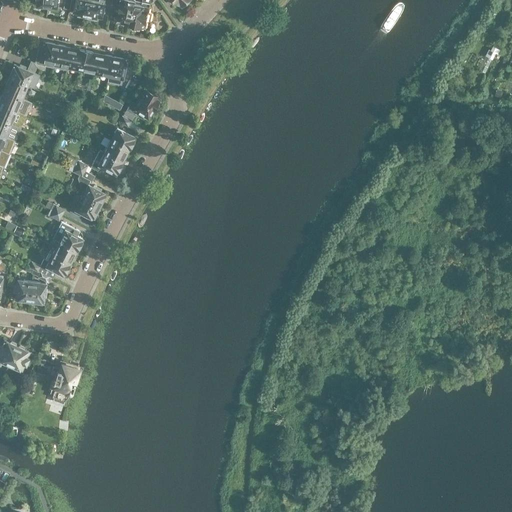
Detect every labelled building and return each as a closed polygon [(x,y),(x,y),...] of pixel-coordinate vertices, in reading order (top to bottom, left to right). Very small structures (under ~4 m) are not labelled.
[(76,0),(74,11),(79,12),(79,14),(87,16),(90,0),(76,0)] [(90,0),(87,16),(96,18),(97,16),(101,17),(104,0),(90,0)] [(116,22),(129,24),(134,2),(134,0),(119,0),(119,4),(116,4),(114,11),(118,11),(116,22)] [(142,4),(134,2),(129,24),(145,28),(146,20),(150,21),(152,13),(148,12),(150,3),(153,0),(142,0),(143,1),(142,4)] [(57,44),(43,41),(39,61),(45,62),(45,61),(53,62),(57,44)] [(57,44),(53,62),(61,64),(61,65),(66,67),(71,47),(57,44)] [(497,54),(499,50),(493,46),(491,50),(489,49),(486,55),(492,58),(495,53),(497,54)] [(71,47),(66,67),(72,68),(72,67),(81,68),(84,50),(71,47)] [(84,50),(81,68),(88,70),(88,71),(94,73),(98,53),(84,50)] [(98,53),(94,73),(100,74),(100,72),(108,74),(112,56),(98,53)] [(486,72),(492,58),(486,55),(480,69),(486,72)] [(112,56),(108,74),(116,76),(116,77),(121,78),(125,59),(112,56)] [(14,65),(9,77),(26,85),(29,77),(30,78),(32,72),(14,65)] [(9,77),(3,90),(21,98),(24,93),(23,92),(26,85),(9,77)] [(131,101),(126,109),(135,115),(137,111),(147,117),(152,109),(156,108),(158,104),(157,101),(158,100),(155,98),(156,96),(145,89),(136,104),(131,101)] [(3,90),(0,97),(0,104),(15,111),(18,103),(19,104),(21,98),(3,90)] [(0,104),(0,119),(10,124),(13,119),(12,118),(15,111),(0,104)] [(122,115),(118,120),(128,126),(131,120),(122,115)] [(0,119),(0,134),(4,136),(7,129),(8,129),(10,124),(0,119)] [(115,132),(111,140),(128,148),(134,135),(116,126),(114,132),(115,132)] [(105,145),(102,150),(121,160),(128,148),(111,140),(107,147),(105,145)] [(99,150),(93,161),(115,173),(121,160),(102,150),(102,151),(99,150)] [(56,155),(51,153),(47,160),(52,162),(56,155)] [(77,158),(68,154),(65,160),(71,163),(84,169),(87,164),(78,159),(77,160),(76,159),(77,158)] [(84,169),(71,163),(67,172),(68,175),(74,178),(77,177),(80,187),(85,190),(82,197),(99,205),(105,192),(88,184),(90,180),(91,181),(94,175),(84,169)] [(78,204),(74,202),(70,210),(79,214),(80,211),(92,218),(99,205),(82,197),(78,204)] [(64,209),(53,203),(53,204),(47,201),(45,206),(50,209),(61,214),(64,209)] [(50,209),(48,214),(59,219),(61,214),(50,209)] [(14,230),(16,224),(7,221),(5,227),(14,230)] [(52,237),(59,241),(76,249),(82,237),(77,234),(79,230),(61,221),(52,237)] [(25,229),(18,226),(15,233),(21,237),(25,229)] [(52,246),(49,252),(53,254),(53,253),(53,254),(69,262),(76,249),(59,241),(56,248),(52,246)] [(30,260),(27,265),(35,269),(43,273),(47,266),(63,274),(69,262),(53,254),(49,261),(43,258),(40,265),(30,260)] [(25,269),(32,273),(35,269),(27,265),(25,269)] [(35,269),(32,273),(48,282),(50,277),(43,273),(35,269)] [(15,298),(28,300),(31,281),(23,280),(23,279),(18,278),(15,298)] [(31,281),(28,300),(42,302),(45,282),(39,281),(39,282),(31,281)] [(0,359),(8,364),(17,344),(4,339),(1,345),(0,344),(0,359)] [(17,344),(8,364),(21,369),(24,363),(25,364),(29,356),(27,356),(30,350),(17,344)] [(36,372),(47,375),(49,368),(51,369),(50,372),(55,373),(53,380),(52,384),(55,385),(52,397),(55,398),(56,400),(57,401),(59,402),(61,402),(62,400),(63,398),(67,399),(67,396),(69,397),(78,365),(68,362),(67,364),(62,363),(61,365),(40,358),(36,372)] [(28,393),(35,379),(28,376),(22,390),(28,393)]
